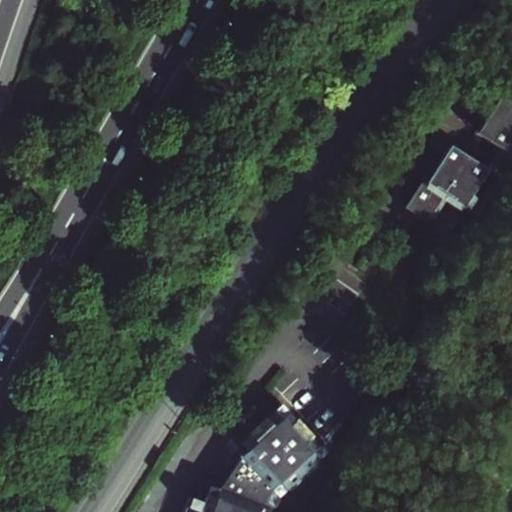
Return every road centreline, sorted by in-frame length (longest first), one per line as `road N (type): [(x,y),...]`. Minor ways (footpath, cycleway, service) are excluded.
road 1 (tertiary): [(94,511),(346,125),(446,0)]
road 2 (trunk): [(0,360),(148,83)]
road 3 (trunk): [(0,327),(148,83)]
